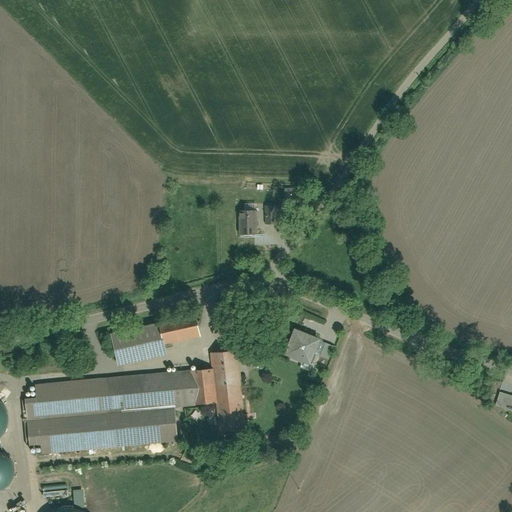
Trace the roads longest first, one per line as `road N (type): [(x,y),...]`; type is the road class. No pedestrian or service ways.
road 1 (residential): [(269,272),(478,0)]
road 2 (residential): [(0,339),(269,272)]
road 3 (residential): [(269,272),(278,284),(511,370)]
